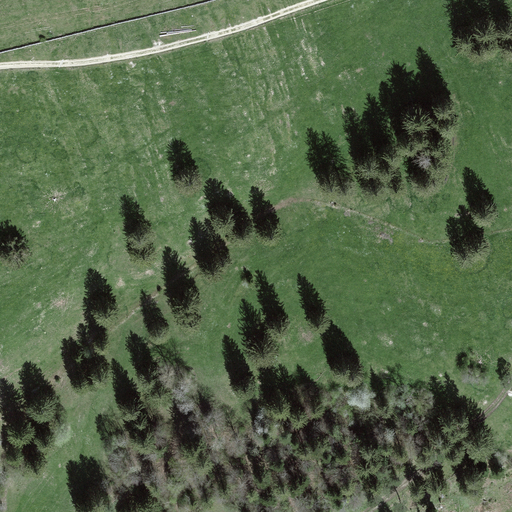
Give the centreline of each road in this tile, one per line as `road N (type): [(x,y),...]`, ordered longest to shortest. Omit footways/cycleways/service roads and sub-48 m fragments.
road 1 (track): [(319,0),(218,36),(88,63),(0,67)]
road 2 (track): [(511,381),(380,511)]
